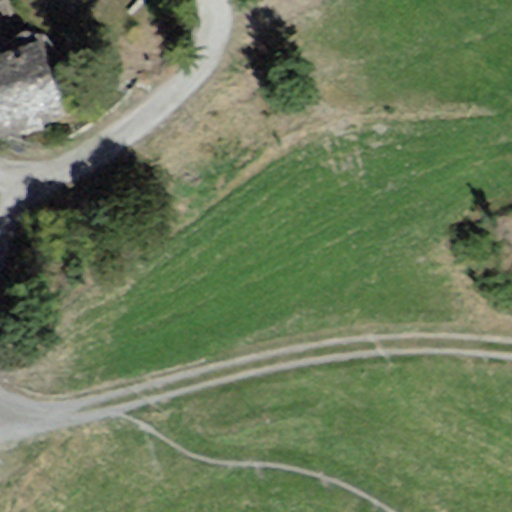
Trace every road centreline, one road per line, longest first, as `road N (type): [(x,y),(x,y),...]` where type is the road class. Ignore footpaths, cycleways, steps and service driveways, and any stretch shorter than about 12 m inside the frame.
road 1 (track): [(0,403),(32,413),(69,411),(244,364),(379,343),(511,346)]
road 2 (track): [(211,0),(213,39),(199,67),(96,152),(20,180),(0,232)]
